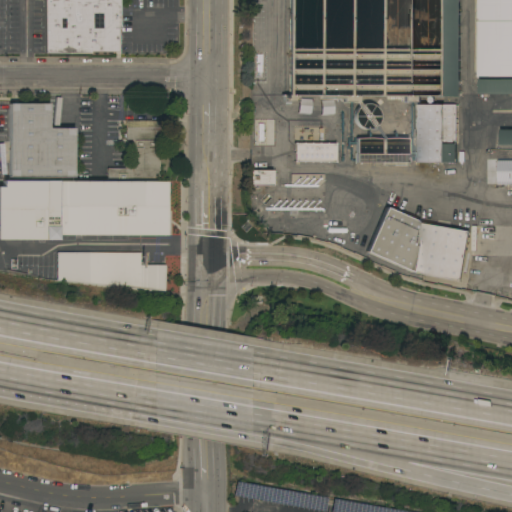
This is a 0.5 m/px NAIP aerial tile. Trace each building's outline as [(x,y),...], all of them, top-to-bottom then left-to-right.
[(43,0),(118,0),(118,29),(115,29),(115,51),(88,51),(88,53),(43,53),(43,0)] [(289,0),(458,0),(458,97),(419,96),(419,102),(404,102),(404,97),(359,97),(359,102),(361,105),(364,104),(366,104),(369,104),(371,104),(373,105),(375,107),(377,109),(378,111),(379,115),(379,118),(379,122),(376,126),(375,127),(384,139),(395,138),(408,139),(408,163),(382,163),(382,166),(380,166),(380,163),(356,163),(356,139),(369,138),(374,138),(381,139),(375,130),(373,131),(372,131),(370,130),(369,130),(364,129),(361,128),(359,127),(357,125),(356,123),(354,118),(354,115),(354,113),(355,110),(358,107),(355,102),(344,102),(344,96),(298,96),(298,102),(283,102),(283,95),(289,95),(289,0)] [(511,0),(511,77),(476,77),(476,0),(511,0)] [(511,94),(478,94),(478,80),(511,79),(511,94)] [(9,104),(48,104),(48,128),(73,128),(73,178),(9,178),(9,104)] [(416,105),(456,105),(454,162),(416,162),(416,105)] [(297,125),(298,112),(323,112),(323,126),(297,125)] [(107,169),(131,168),(131,140),(125,140),(125,121),(165,121),(165,137),(159,137),(159,181),(107,181),(107,169)] [(511,144),(499,144),(499,130),(511,130),(511,144)] [(335,144),(335,162),(294,162),(295,144),(335,144)] [(250,185),(250,171),(272,171),(272,185),(250,185)] [(0,181),(0,242),(56,243),(56,237),(57,182),(0,181)] [(57,182),(56,237),(166,236),(166,182),(57,182)] [(459,280),(411,271),(411,273),(365,252),(385,208),(419,223),(468,232),(459,280)] [(57,254),(140,253),(140,265),(165,265),(165,291),(58,280),(57,254)]
